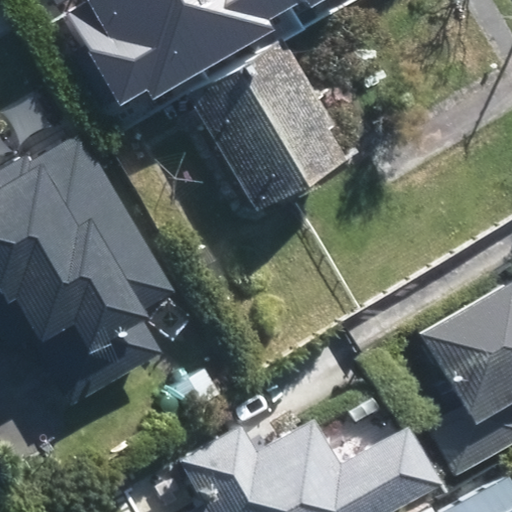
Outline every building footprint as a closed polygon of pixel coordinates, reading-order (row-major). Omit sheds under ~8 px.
[(160,0),(86,0),(88,1),(68,13),(121,103),(146,88),(154,100),(202,72),(160,0)] [(160,0),(202,72),(273,31),(267,21),(297,3),(295,0),(160,0)] [(337,125),(285,42),(190,102),(259,212),(345,158),(328,131),(337,125)] [(78,137),(0,181),(0,336),(16,327),(66,412),(167,354),(139,305),(167,289),(78,137)] [(511,249),(378,321),(440,435),(511,396),(511,249)] [(175,458),(202,508),(194,511),(389,511),(441,483),(410,427),(340,466),(314,419),(259,450),(242,420),(175,458)] [(511,511),(511,485),(471,510),(472,511),(511,511)]
